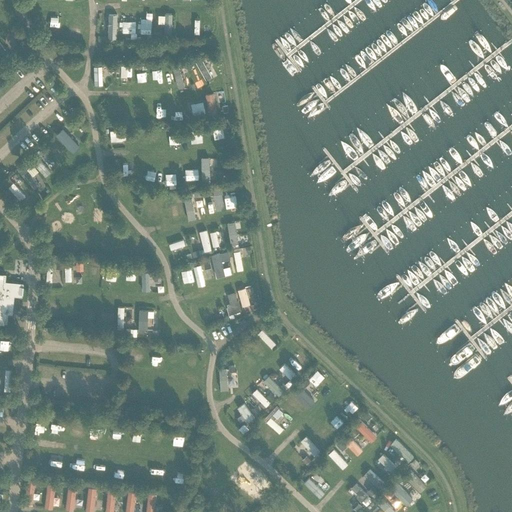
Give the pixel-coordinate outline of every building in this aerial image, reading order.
[(144,11),(144,32),(153,32),(154,11),(144,11)] [(195,30),(195,11),(182,11),(182,30),(195,30)] [(123,35),(134,34),(134,22),(123,23),(123,35)] [(206,78),(212,74),(203,57),(197,61),(206,78)] [(118,77),(129,77),(129,65),(119,65),(118,77)] [(214,91),(206,91),(207,106),(215,105),(214,91)] [(129,112),(129,102),(118,102),(118,112),(129,112)] [(202,128),(191,128),(191,141),(202,141),(202,128)] [(123,129),(110,129),(111,143),(124,143),(123,129)] [(68,131),(62,135),(72,150),(78,146),(68,131)] [(170,133),(170,147),(181,147),(181,133),(170,133)] [(210,172),(210,154),(202,154),(202,172),(210,172)] [(40,159),(36,163),(45,176),(50,173),(40,159)] [(18,171),(33,188),(40,182),(34,174),(39,170),(31,161),(18,171)] [(197,179),(197,168),(186,168),(187,179),(197,179)] [(14,181),(8,186),(20,201),(26,196),(14,181)] [(223,184),(226,206),(233,205),(230,183),(223,184)] [(191,191),(192,196),(184,197),(187,218),(197,217),(195,203),(202,202),(200,190),(191,191)] [(173,218),(174,197),(164,196),(163,218),(173,218)] [(142,220),(149,221),(150,199),(143,199),(142,220)] [(238,220),(229,220),(230,243),(239,242),(238,220)] [(204,250),(211,248),(206,228),(199,229),(204,250)] [(217,229),(209,230),(213,246),(221,245),(217,229)] [(183,238),(169,243),(172,251),(186,246),(183,238)] [(211,262),(199,264),(201,278),(213,276),(211,262)] [(94,264),(85,263),(84,288),(94,289),(94,264)] [(225,273),(232,272),(230,264),(224,265),(225,273)] [(181,283),(191,280),(187,269),(177,272),(181,283)] [(126,270),(126,281),(137,281),(136,270),(126,270)] [(22,297),(23,283),(5,281),(6,274),(0,273),(0,322),(7,323),(8,311),(12,311),(12,306),(10,306),(11,296),(22,297)] [(238,287),(242,305),(250,304),(247,286),(238,287)] [(232,308),(239,306),(235,289),(227,291),(232,308)] [(214,297),(208,298),(212,317),(218,316),(214,297)] [(153,329),(154,309),(139,309),(139,329),(153,329)] [(113,324),(114,314),(104,313),(103,324),(113,324)] [(271,348),(277,343),(262,328),(257,333),(271,348)] [(253,356),(262,349),(255,340),(246,348),(253,356)] [(292,352),(309,367),(315,360),(298,345),(292,352)] [(145,364),(146,352),(135,351),(133,363),(145,364)] [(240,366),(249,359),(242,351),(233,358),(240,366)] [(291,380),(297,373),(284,362),(278,368),(291,380)] [(319,363),(305,378),(323,394),(330,387),(319,376),(326,369),(319,363)] [(281,385),(269,373),(263,379),(275,392),(281,385)] [(300,385),(306,389),(310,383),(305,379),(300,385)] [(266,406),(271,401),(256,387),(252,392),(266,406)] [(308,408),(314,403),(300,387),(294,393),(308,408)] [(291,391),(285,399),(290,402),(296,394),(291,391)] [(347,392),(341,398),(352,409),(358,402),(347,392)] [(249,419),(255,413),(243,401),(236,408),(249,419)] [(286,401),(273,412),(277,417),(284,411),(293,422),(300,416),(286,401)] [(329,414),(338,423),(345,417),(336,407),(329,414)] [(367,421),(373,418),(370,412),(364,416),(367,421)] [(266,423),(280,433),(284,427),(270,417),(266,423)] [(371,443),(378,436),(362,420),(355,426),(371,443)] [(321,422),(316,427),(329,441),(334,436),(321,422)] [(330,431),(334,434),(340,429),(335,425),(330,431)] [(163,443),(163,432),(153,432),(153,443),(163,443)] [(257,435),(253,442),(269,452),(273,445),(257,435)] [(300,441),(313,456),(320,451),(306,436),(300,441)] [(358,456),(364,450),(350,436),(344,442),(358,456)] [(341,450),(346,447),(342,441),(337,445),(341,450)] [(334,448),(328,454),(343,470),(349,464),(334,448)] [(294,451),(290,454),(299,466),(304,462),(294,451)] [(377,461),(388,471),(394,464),(383,454),(377,461)] [(44,466),(45,457),(35,457),(35,465),(44,466)] [(364,474),(375,486),(382,480),(370,468),(364,474)] [(36,482),(28,480),(25,505),(33,507),(36,482)] [(390,500),(395,495),(407,506),(414,498),(396,482),(384,495),(390,500)] [(369,496),(356,483),(351,488),(364,500),(369,496)] [(48,484),(45,508),(52,509),(55,485),(48,484)] [(68,486),(66,510),(73,511),(76,487),(68,486)] [(88,488),(85,511),(92,511),(96,489),(88,488)] [(373,497),(377,493),(372,488),(367,492),(373,497)] [(108,490),(105,511),(112,511),(115,490),(108,490)] [(128,492),(125,511),(132,511),(135,493),(128,492)] [(148,494),(146,511),(153,511),(155,495),(148,494)] [(376,503),(384,511),(397,511),(383,496),(376,503)] [(336,502),(344,511),(359,511),(364,508),(358,503),(353,508),(342,497),(336,502)]
